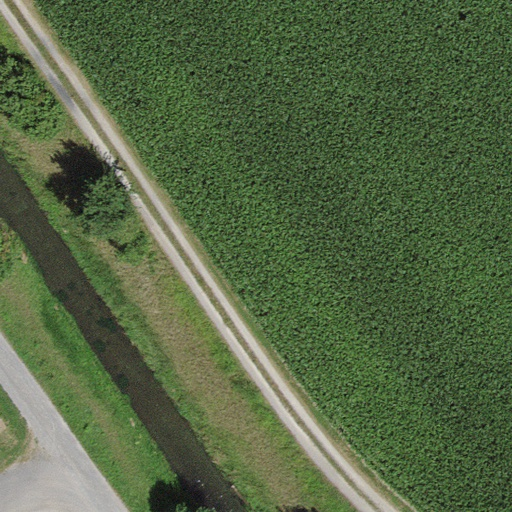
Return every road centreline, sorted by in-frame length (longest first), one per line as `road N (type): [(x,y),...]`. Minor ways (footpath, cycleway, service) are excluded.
road 1 (track): [(367,511),(240,360),(0,2)]
road 2 (track): [(0,363),(105,511)]
